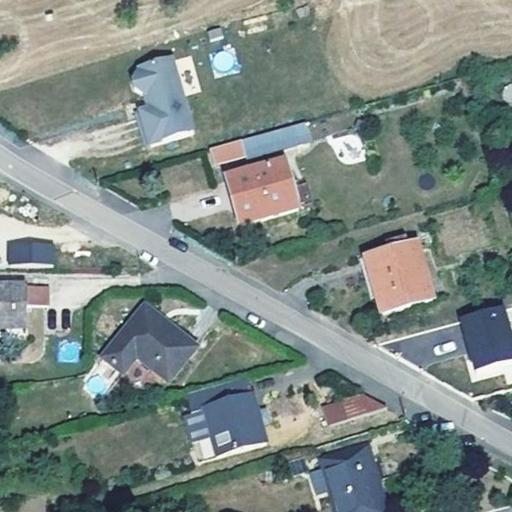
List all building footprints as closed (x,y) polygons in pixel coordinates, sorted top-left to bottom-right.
[(193,135),(172,60),(135,71),(132,81),(136,96),(145,103),(148,116),(136,119),(144,149),(193,135)] [(305,123),(209,151),(214,165),(245,156),(246,160),(311,141),(305,123)] [(202,160),(162,166),(166,195),(206,189),(202,160)] [(284,164),(226,180),(239,227),(298,211),(284,164)] [(307,188),(292,192),(298,211),(312,207),(307,188)] [(404,241),(388,245),(391,253),(366,260),(382,317),(431,303),(416,246),(407,249),(404,241)] [(53,243),(8,243),(8,267),(53,267),(53,243)] [(0,287),(0,329),(26,330),(27,306),(48,306),(48,288),(0,287)] [(122,375),(135,358),(168,384),(197,349),(145,307),(103,359),(122,375)] [(511,354),(501,308),(460,317),(473,372),(511,362),(511,354)] [(0,342),(26,342),(26,330),(0,329),(0,342)] [(266,446),(249,379),(186,396),(191,416),(204,412),(217,459),(266,446)] [(387,411),(363,396),(324,408),(330,428),(387,411)] [(334,511),(387,511),(368,447),(319,462),(334,511)]
